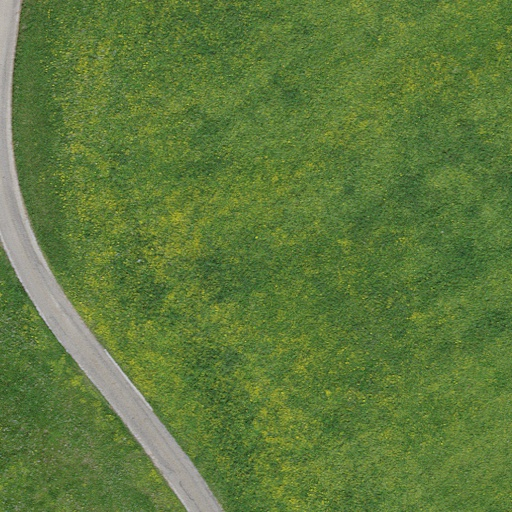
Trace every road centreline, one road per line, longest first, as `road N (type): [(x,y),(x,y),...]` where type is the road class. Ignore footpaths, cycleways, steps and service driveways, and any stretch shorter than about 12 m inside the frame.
road 1 (unclassified): [(0,184),(35,282),(72,347),(201,511)]
road 2 (unclassified): [(12,0),(0,150)]
